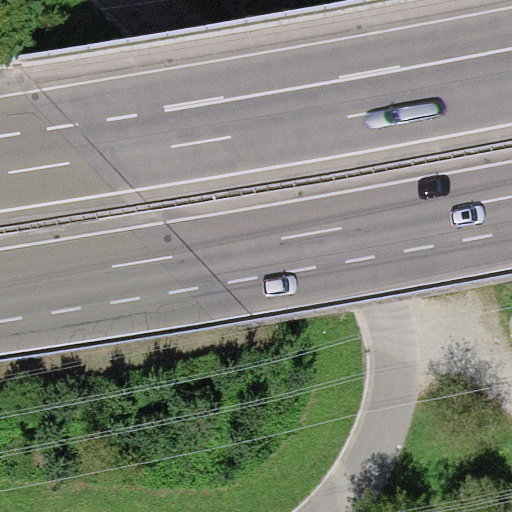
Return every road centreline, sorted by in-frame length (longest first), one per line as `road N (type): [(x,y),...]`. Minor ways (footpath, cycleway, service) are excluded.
road 1 (unclassified): [(123,0),(386,304),(402,392),(375,460),(336,511)]
road 2 (motorway): [(511,82),(0,172)]
road 3 (motorway): [(0,284),(511,196)]
road 4 (track): [(511,375),(386,304)]
